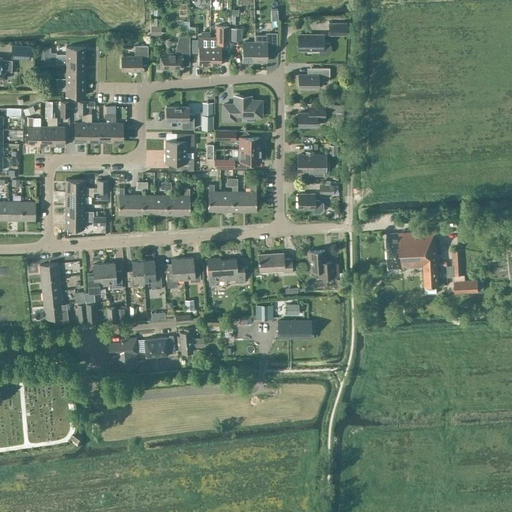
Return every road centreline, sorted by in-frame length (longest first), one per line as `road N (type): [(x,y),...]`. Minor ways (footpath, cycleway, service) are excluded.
road 1 (residential): [(48,246),(48,167),(128,159),(142,150),(141,88)]
road 2 (residential): [(48,246),(278,233)]
road 3 (track): [(349,227),(361,0)]
road 4 (unclassified): [(0,343),(170,325)]
road 5 (residential): [(278,233),(280,79)]
road 6 (residential): [(141,88),(280,79)]
